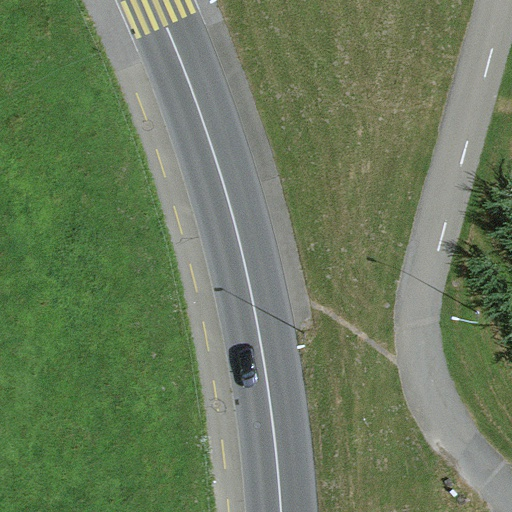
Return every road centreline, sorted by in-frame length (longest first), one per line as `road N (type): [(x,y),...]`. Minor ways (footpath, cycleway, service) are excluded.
road 1 (residential): [(503,0),(425,309),(427,372),(453,438),(511,492)]
road 2 (secondary): [(282,511),(269,393),(237,240),(183,65),(154,0)]
